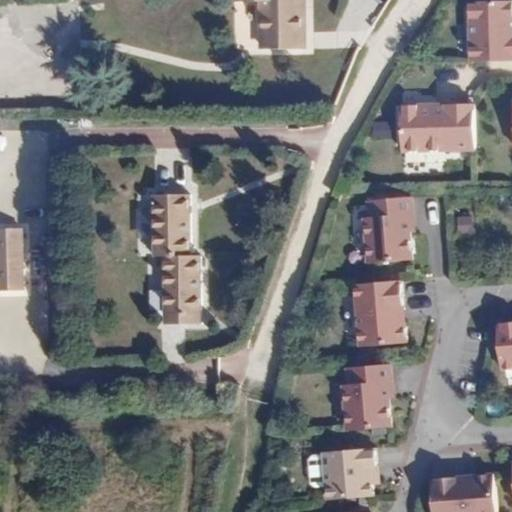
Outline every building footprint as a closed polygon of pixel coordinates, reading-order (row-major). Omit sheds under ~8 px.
[(251,0),(251,40),(290,40),(289,0),(251,0)] [(506,0),(479,0),(481,63),(511,62),(511,7),(506,8),(506,0)] [(53,8),(21,8),(21,40),(54,39),(53,8)] [(51,92),(50,63),(21,64),(22,93),(51,92)] [(407,157),(479,155),(478,109),(405,111),(407,157)] [(212,250),(211,189),(175,189),(176,250),(187,250),(188,310),(224,310),(223,250),(212,250)] [(369,260),(411,257),(409,227),(408,212),(413,212),(411,194),(369,197),(370,214),(366,214),(369,260)] [(31,285),(29,225),(4,225),(6,285),(31,285)] [(403,306),(401,277),(355,281),(359,343),(406,340),(404,319),(400,320),(399,307),(403,306)] [(511,320),(496,321),(500,368),(511,366),(511,320)] [(346,428),(389,424),(386,395),(385,380),(390,379),(388,362),(346,365),(348,382),(343,382),(346,428)] [(375,464),(373,445),(323,449),(326,496),(371,493),(370,480),(369,465),(375,464)] [(458,475),(429,477),(431,511),(494,511),(491,472),(471,474),(471,478),(458,479),(458,475)]
